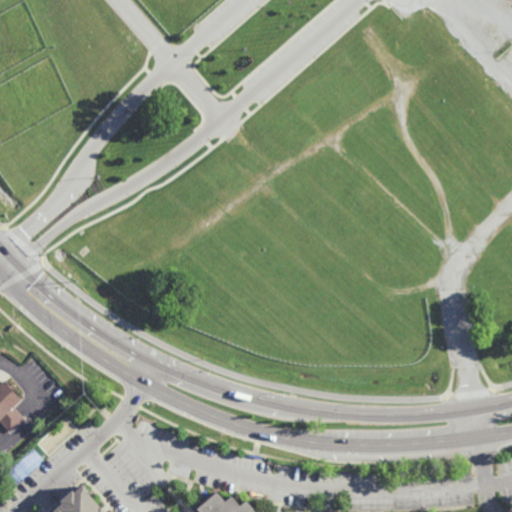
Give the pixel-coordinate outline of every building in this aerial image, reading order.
[(0,384),(4,381),(22,400),(0,420),(0,384)] [(0,420),(14,408),(25,420),(10,434),(0,424),(0,420)] [(164,429),(142,422),(139,431),(162,438),(164,429)] [(52,511),(81,487),(103,511),(52,511)] [(220,499),(226,493),(235,503),(241,497),(253,511),(197,511),(194,508),(197,506),(204,500),(201,498),(206,493),(211,489),(220,499)]
